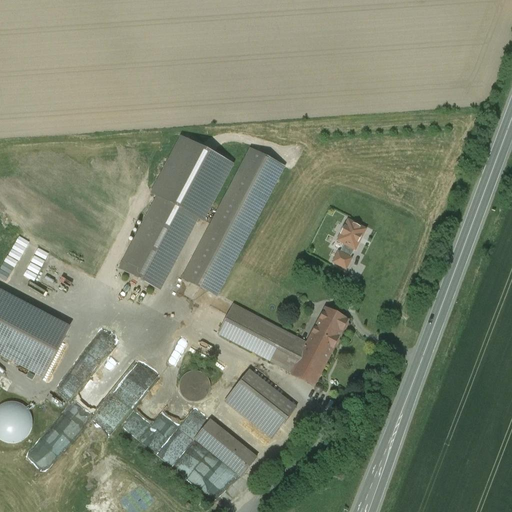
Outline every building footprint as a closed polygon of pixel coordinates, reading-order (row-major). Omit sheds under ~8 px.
[(158,198),(147,219),(183,237),(194,217),(197,218),(202,221),(232,165),(182,139),(152,195),(158,198)] [(251,151),(219,212),(252,228),(257,217),(283,168),(251,151)] [(252,228),(219,212),(183,279),(215,297),(252,228)] [(197,218),(194,217),(183,237),(171,261),(174,262),(197,218)] [(147,219),(135,242),(171,261),(183,237),(147,219)] [(171,261),(135,242),(121,270),(160,290),(174,262),(171,261)] [(0,355),(43,376),(68,326),(0,292),(0,355)] [(292,373),(307,344),(233,306),(218,335),(292,373)] [(308,342),(307,344),(292,373),(291,376),(313,387),(334,348),(336,347),(338,342),(338,340),(343,331),(345,330),(347,325),(347,323),(348,321),(325,310),(308,342)] [(191,371),(188,372),(184,376),(180,382),(180,387),(182,394),(185,398),(190,401),(196,402),(200,401),(205,398),(209,393),(210,387),(209,380),(206,376),(201,372),(196,371),(191,371)] [(296,409),(249,372),(225,402),(272,439),(296,409)] [(34,411),(3,401),(0,410),(0,438),(23,446),(34,411)] [(257,459),(210,422),(195,441),(242,478),(257,459)]
